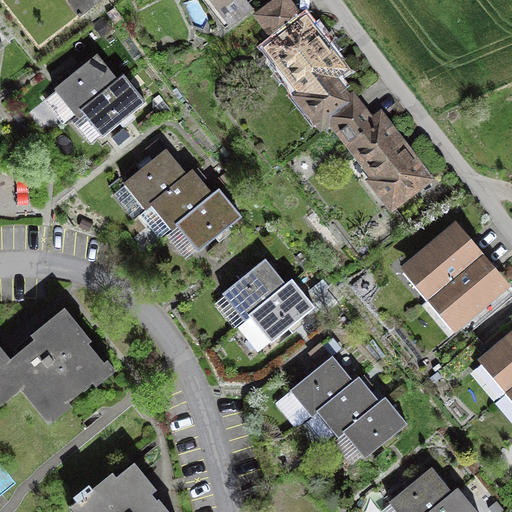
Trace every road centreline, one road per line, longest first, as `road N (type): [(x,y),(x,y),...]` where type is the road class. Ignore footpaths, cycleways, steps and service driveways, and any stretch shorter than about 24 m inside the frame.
road 1 (residential): [(0,256),(43,254),(122,287),(176,350),(229,511)]
road 2 (residential): [(511,231),(332,0)]
